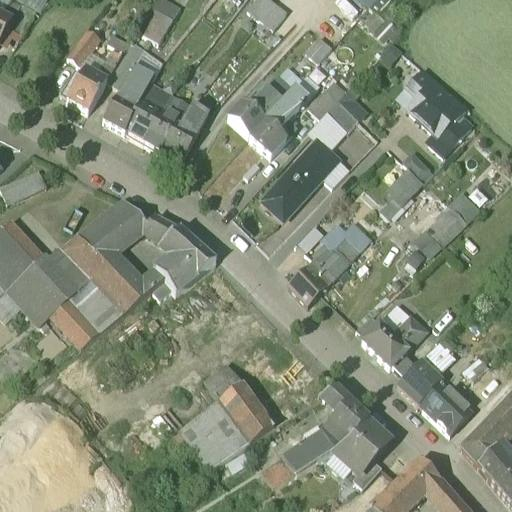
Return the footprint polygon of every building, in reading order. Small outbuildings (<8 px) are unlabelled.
[(0,0),(0,21),(9,4),(0,0)] [(155,0),(137,38),(159,48),(177,11),(155,0)] [(272,9),(260,0),(258,0),(246,17),(259,27),(272,9)] [(353,0),(366,11),(376,0),(353,0)] [(9,4),(0,21),(0,46),(5,48),(10,38),(6,36),(20,10),(9,4)] [(285,19),(272,9),(259,27),(271,37),(285,19)] [(33,17),(20,10),(6,36),(10,38),(19,43),(33,17)] [(363,43),(376,19),(363,12),(349,36),(363,43)] [(86,39),(66,66),(78,75),(99,46),(86,39)] [(129,51),(113,41),(108,49),(121,57),(118,62),(120,64),(129,51)] [(331,55),(318,45),(304,59),(317,70),(331,55)] [(120,64),(105,89),(119,97),(133,73),(134,74),(138,67),(130,62),(134,54),(129,51),(120,64)] [(112,59),(97,84),(105,89),(120,64),(118,62),(112,59)] [(134,74),(133,73),(119,97),(115,106),(135,116),(141,104),(150,89),(153,84),(134,74)] [(81,83),(74,79),(61,101),(68,105),(66,108),(87,120),(105,89),(97,84),(85,77),(81,83)] [(423,78),(405,96),(416,107),(433,87),(423,78)] [(466,115),(433,87),(416,107),(407,117),(435,142),(428,151),(441,163),(469,134),(461,127),(456,133),(453,130),(466,115)] [(343,101),(336,108),(357,128),(365,119),(351,106),(361,96),(354,88),(352,91),(343,101)] [(349,88),(340,98),(343,101),(352,91),(349,88)] [(340,98),(332,90),(325,97),(336,108),(343,101),(340,98)] [(318,92),(302,109),(301,111),(307,116),(325,97),(318,92)] [(281,110),(265,97),(248,115),(263,129),(273,118),(281,110)] [(325,97),(307,116),(319,127),(326,120),(336,108),(325,97)] [(302,109),(291,99),(281,110),(273,118),(285,128),(301,111),(302,109)] [(163,116),(141,104),(135,116),(122,139),(143,151),(163,116)] [(135,116),(115,106),(102,128),(122,139),(135,116)] [(357,128),(336,108),(326,120),(345,140),(357,128)] [(248,115),(242,110),(227,127),(249,145),(263,129),(248,115)] [(206,120),(193,113),(190,117),(204,125),(206,120)] [(163,116),(143,151),(163,162),(183,127),(163,116)] [(190,117),(184,127),(183,127),(163,162),(179,170),(204,125),(190,117)] [(263,129),(249,145),(269,164),(285,147),(275,139),(283,130),(285,128),(273,118),(263,129)] [(293,139),(283,130),(275,139),(285,147),(293,139)] [(315,149),(261,209),(282,229),(337,168),(315,149)] [(427,177),(411,161),(402,171),(418,187),(427,177)] [(39,177),(0,194),(0,195),(8,212),(47,194),(39,177)] [(377,220),(387,230),(422,193),(405,178),(382,202),(388,208),(377,220)] [(120,207),(76,243),(101,272),(110,264),(110,263),(141,237),(144,231),(129,213),(120,207)] [(424,242),(441,259),(466,235),(449,218),(424,242)] [(178,236),(153,223),(144,231),(141,237),(160,252),(178,236)] [(10,230),(0,238),(0,290),(6,297),(23,281),(7,263),(25,246),(10,230)] [(304,257),(318,242),(310,234),(296,249),(304,257)] [(214,268),(178,236),(160,252),(173,262),(154,278),(163,289),(170,298),(173,301),(214,268)] [(76,243),(59,258),(86,286),(101,272),(76,243)] [(25,246),(7,263),(23,281),(33,273),(41,266),(42,265),(25,246)] [(349,247),(339,257),(336,254),(332,259),(342,269),(346,273),(360,257),(349,247)] [(332,259),(326,254),(321,259),(337,274),(342,269),(332,259)] [(413,257),(400,266),(409,278),(422,269),(413,257)] [(86,286),(59,258),(45,270),(41,266),(33,273),(47,290),(64,307),(73,317),(96,297),(86,286)] [(321,259),(287,293),(307,313),(324,296),(341,278),(337,274),(321,259)] [(141,296),(110,263),(110,264),(101,272),(86,286),(96,297),(121,323),(147,303),(141,296)] [(342,269),(337,274),(341,278),(346,273),(342,269)] [(6,297),(0,301),(0,324),(4,329),(47,290),(33,273),(23,281),(6,297)] [(154,278),(141,296),(147,303),(151,299),(163,289),(154,278)] [(163,289),(151,299),(158,307),(170,298),(163,289)] [(121,323),(96,297),(73,317),(64,307),(47,322),(80,356),(121,323)] [(378,329),(377,331),(391,344),(409,324),(396,310),(378,329)] [(371,322),(356,337),(364,344),(377,331),(378,329),(371,322)] [(391,344),(377,331),(364,344),(361,348),(389,375),(403,360),(424,338),(409,324),(391,344)] [(451,342),(440,352),(460,372),(470,362),(451,342)] [(435,351),(425,359),(434,370),(444,362),(435,351)] [(415,372),(403,360),(392,371),(404,383),(415,372)] [(501,386),(477,362),(462,375),(487,401),(501,386)] [(404,383),(397,390),(421,413),(443,391),(419,368),(415,372),(404,383)] [(236,386),(226,372),(203,389),(218,409),(249,452),(273,436),(237,385),(236,386)] [(443,391),(421,413),(449,440),(471,418),(454,401),(457,398),(453,395),(451,398),(443,391)] [(368,425),(336,395),(322,404),(338,418),(331,426),(328,431),(346,448),(364,429),(368,425)] [(511,398),(461,453),(478,472),(495,454),(511,435),(511,398)] [(218,409),(178,439),(208,479),(249,452),(218,409)] [(307,414),(290,425),(298,436),(314,425),(307,414)] [(387,450),(364,429),(346,448),(336,460),(357,479),(358,480),(370,467),(370,468),(372,466),(387,450)] [(346,448),(328,431),(321,436),(335,456),(346,448)] [(321,436),(282,463),(285,468),(294,481),(335,456),(321,436)] [(511,511),(511,473),(495,454),(478,472),(511,511)] [(420,464),(400,484),(399,483),(398,484),(399,485),(385,497),(400,511),(408,511),(418,504),(428,494),(431,498),(437,511),(439,511),(453,499),(443,487),(420,464)] [(370,467),(358,480),(357,479),(351,485),(362,494),(380,474),(372,466),(370,468),(370,467)] [(285,468),(263,483),(271,496),(294,481),(285,468)] [(400,511),(385,497),(371,509),(373,511),(372,511),(400,511)] [(464,511),(453,499),(439,511),(464,511)]
